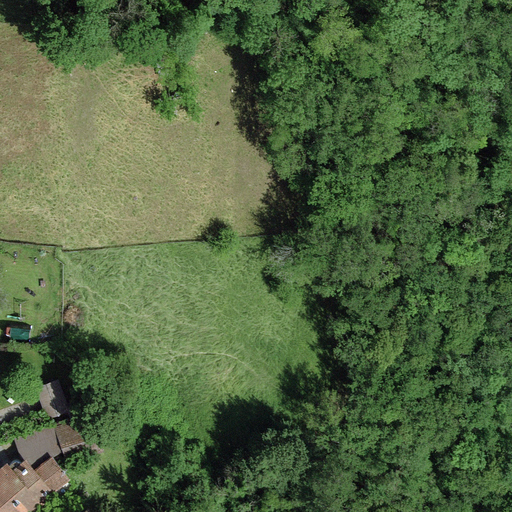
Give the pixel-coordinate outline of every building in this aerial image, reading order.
[(179,37),(154,42),(161,73),(185,68),(179,37)] [(60,381),(40,387),(50,417),(69,410),(60,381)] [(93,415),(59,426),(70,461),(104,450),(93,415)] [(55,458),(38,472),(54,491),(71,477),(55,458)] [(0,511),(33,511),(56,493),(54,491),(38,472),(29,461),(25,464),(21,461),(17,461),(14,463),(12,466),(10,463),(0,470),(0,511)]
